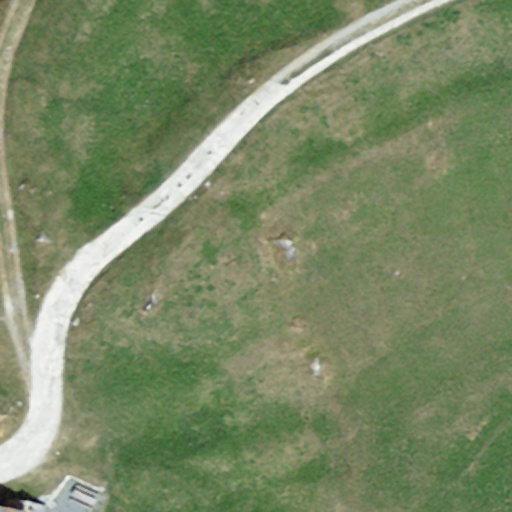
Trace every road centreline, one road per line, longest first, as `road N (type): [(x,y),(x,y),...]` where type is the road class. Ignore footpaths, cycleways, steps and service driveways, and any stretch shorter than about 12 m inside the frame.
road 1 (track): [(38,379),(52,300),(104,239),(163,197),(272,89),(432,0)]
road 2 (track): [(38,379),(8,301),(0,227)]
